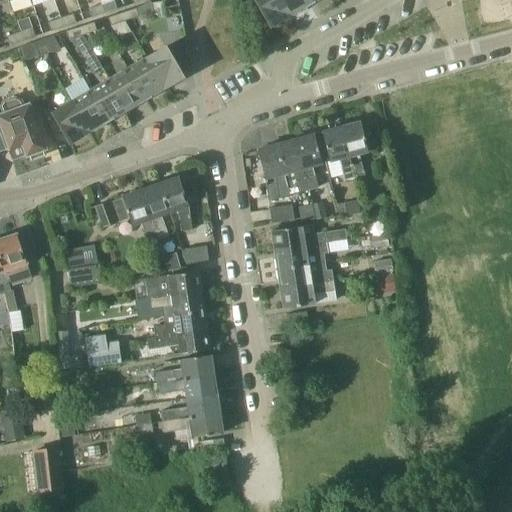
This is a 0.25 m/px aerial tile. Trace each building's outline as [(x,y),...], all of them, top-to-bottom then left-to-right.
[(249,0),(244,3),(252,17),(262,12),(271,27),(290,16),(280,0),(249,0)] [(305,0),(280,0),(290,16),(309,5),(305,0)] [(117,10),(114,1),(101,5),(104,14),(117,10)] [(154,19),(166,17),(163,3),(152,5),(154,19)] [(89,9),(92,18),(104,14),(101,5),(89,9)] [(139,17),(136,9),(122,13),(125,22),(139,17)] [(108,18),(111,26),(125,22),(122,13),(108,18)] [(76,24),(73,14),(60,19),(63,28),(76,24)] [(51,32),(63,28),(60,19),(48,23),(51,32)] [(94,23),(80,27),(83,36),(97,31),(94,23)] [(69,40),(83,36),(80,27),(66,32),(69,40)] [(32,28),(19,32),(22,42),(35,37),(32,28)] [(7,37),(10,46),(22,42),(19,32),(7,37)] [(53,37),(35,43),(39,57),(60,50),(53,37)] [(39,57),(35,43),(20,48),(26,61),(39,57)] [(166,47),(147,58),(164,89),(184,78),(166,47)] [(147,58),(128,69),(146,100),(164,89),(147,58)] [(128,69),(109,80),(127,111),(146,100),(128,69)] [(127,111),(109,80),(90,91),(108,121),(127,111)] [(108,121),(90,91),(72,102),(89,132),(108,121)] [(15,99),(4,103),(1,107),(4,114),(0,115),(0,124),(13,160),(26,155),(27,157),(29,156),(31,161),(45,156),(43,151),(46,150),(29,105),(24,107),(21,101),(15,99)] [(52,113),(70,143),(89,132),(72,102),(52,113)] [(360,123),(342,128),(355,178),(365,176),(359,155),(368,153),(360,123)] [(323,133),(330,162),(339,160),(345,181),(355,178),(342,128),(323,133)] [(308,190),(318,187),(313,166),(323,164),(313,136),(296,140),(308,190)] [(292,172),(299,192),(308,190),(296,140),(277,145),(284,174),(292,172)] [(268,200),(279,199),(276,176),(284,174),(277,145),(258,150),(266,178),(268,200)] [(181,231),(192,230),(189,206),(179,178),(161,184),(170,212),(178,209),(181,231)] [(159,240),(168,236),(161,215),(170,212),(161,184),(142,190),(159,240)] [(141,221),(148,243),(159,240),(142,190),(123,196),(123,198),(110,203),(110,202),(94,207),(101,228),(130,219),(132,224),(141,221)] [(360,200),(363,213),(386,209),(383,196),(360,200)] [(322,202),(312,205),(312,206),(316,220),(326,218),(322,202)] [(360,213),(358,202),(344,203),(346,215),(360,213)] [(294,220),(292,205),(269,208),(271,223),(294,220)] [(312,206),(305,207),(299,208),(302,222),(316,220),(312,206)] [(303,226),(273,230),(276,250),(328,243),(346,240),(345,230),(326,232),(314,234),(312,225),(303,227),(303,226)] [(16,234),(0,239),(0,258),(10,287),(31,280),(26,263),(27,263),(16,234)] [(386,234),(369,236),(371,249),(389,246),(386,234)] [(328,243),(276,250),(279,270),(325,263),(324,254),(329,253),(328,243)] [(184,249),(186,264),(208,261),(206,246),(184,249)] [(163,257),(167,272),(181,270),(176,253),(163,257)] [(0,290),(10,287),(0,258),(0,290)] [(391,259),(373,261),(375,275),(392,272),(391,259)] [(325,263),(279,270),(282,288),(333,280),(331,271),(326,272),(325,263)] [(67,269),(70,288),(98,284),(96,265),(67,269)] [(199,271),(169,275),(170,276),(147,279),(148,287),(150,298),(202,292),(199,271)] [(395,293),(393,274),(373,277),(377,295),(395,293)] [(333,280),(282,288),(285,309),(314,305),(312,294),(334,291),(333,280)] [(174,306),(176,315),(205,311),(202,292),(150,298),(151,309),(174,306)] [(154,327),(155,337),(156,338),(207,331),(205,311),(176,315),(163,316),(164,326),(154,327)] [(308,324),(306,312),(285,315),(287,327),(308,324)] [(312,343),(309,327),(287,331),(289,346),(312,343)] [(57,332),(58,369),(84,368),(84,355),(70,356),(69,331),(57,332)] [(147,338),(148,349),(180,345),(182,354),(210,350),(207,331),(156,338),(155,337),(147,338)] [(85,338),(88,367),(121,363),(118,342),(106,343),(105,336),(85,338)] [(155,373),(157,384),(214,377),(211,356),(182,360),(183,369),(155,373)] [(318,384),(316,372),(294,375),(296,387),(318,384)] [(187,389),(188,399),(216,395),(214,377),(157,384),(158,393),(187,389)] [(103,403),(121,400),(119,389),(107,391),(101,392),(103,403)] [(297,391),(300,412),(323,409),(321,389),(297,391)] [(160,411),(162,422),(219,414),(216,395),(188,399),(189,407),(160,411)] [(194,437),(222,433),(219,414),(162,422),(164,432),(192,428),(194,437)] [(135,434),(152,432),(151,424),(133,426),(135,434)] [(199,442),(201,451),(224,447),(223,438),(199,442)] [(64,490),(59,447),(32,451),(36,493),(64,490)] [(226,453),(201,457),(201,460),(194,461),(194,469),(227,463),(226,453)] [(204,478),(229,474),(227,463),(194,469),(195,476),(204,475),(204,478)] [(208,479),(209,489),(231,486),(229,476),(208,479)] [(232,495),(231,486),(209,489),(210,498),(232,495)]
